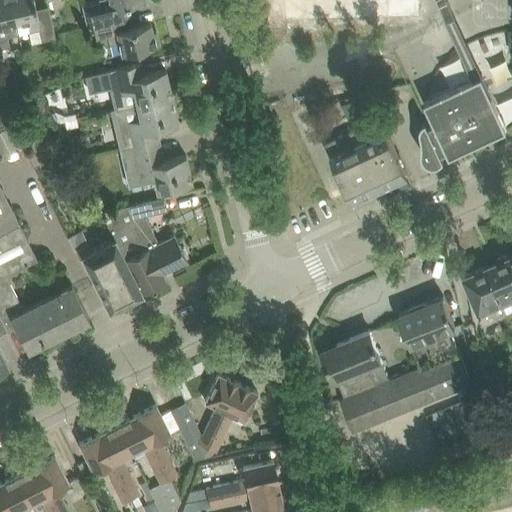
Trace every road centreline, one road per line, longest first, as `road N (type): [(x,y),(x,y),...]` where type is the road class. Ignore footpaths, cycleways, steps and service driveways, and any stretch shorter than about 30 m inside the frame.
road 1 (residential): [(0,427),(269,290)]
road 2 (residential): [(269,290),(200,0)]
road 3 (residential): [(269,290),(511,179)]
road 4 (residential): [(322,511),(269,290)]
